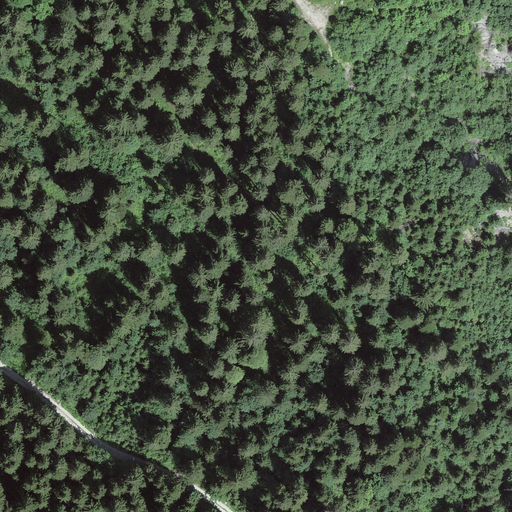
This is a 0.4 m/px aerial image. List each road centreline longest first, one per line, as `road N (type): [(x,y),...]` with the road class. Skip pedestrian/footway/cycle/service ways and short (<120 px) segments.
road 1 (track): [(297,0),(331,51),(371,149),(447,192),(482,235),(491,293),(511,338)]
road 2 (track): [(229,511),(178,477),(111,450),(0,365)]
